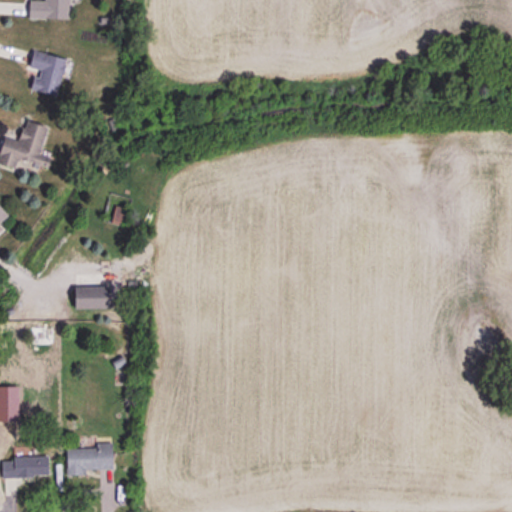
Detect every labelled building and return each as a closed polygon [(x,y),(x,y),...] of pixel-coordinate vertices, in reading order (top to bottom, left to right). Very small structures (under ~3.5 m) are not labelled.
[(29,0),(29,18),(69,19),(69,0),(29,0)] [(32,90),(58,95),(66,57),(33,50),(29,65),(37,67),(32,90)] [(48,127),(25,119),(18,140),(5,136),(0,149),(0,162),(14,168),(18,157),(47,167),(52,153),(40,149),(48,127)] [(0,221),(8,214),(0,206),(0,221)] [(110,308),(110,286),(74,285),(74,307),(110,308)] [(53,344),(53,325),(28,326),(28,344),(53,344)] [(66,474),(88,474),(88,469),(113,469),(112,442),(96,442),(96,447),(66,447),(66,474)] [(49,475),(48,455),(13,456),(13,459),(1,460),(2,477),(49,475)]
